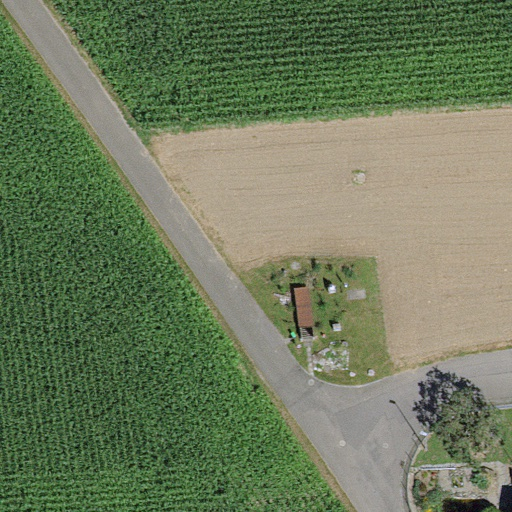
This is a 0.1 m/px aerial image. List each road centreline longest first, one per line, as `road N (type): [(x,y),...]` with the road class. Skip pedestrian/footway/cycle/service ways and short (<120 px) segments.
road 1 (track): [(341,447),(25,0)]
road 2 (residential): [(511,379),(446,386),(341,447)]
